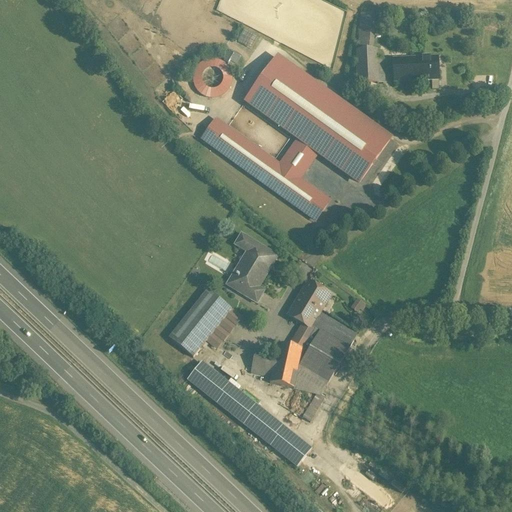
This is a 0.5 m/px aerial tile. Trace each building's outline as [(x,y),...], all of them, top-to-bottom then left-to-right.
[(376,15),(361,14),(359,39),(374,40),(376,15)] [(374,40),(359,39),(358,52),(373,51),(374,40)] [(358,52),(356,52),(358,86),(379,85),(377,61),(377,51),(373,51),(358,52)] [(422,59),(392,61),(393,84),(423,83),(422,59)] [(438,59),(422,59),(423,83),(440,82),(438,59)] [(390,141),(278,61),(247,103),(300,141),(318,154),(359,183),(390,141)] [(213,99),(220,97),(226,93),(230,87),(231,80),(229,73),(225,67),(219,64),(212,62),(206,64),(200,68),(196,74),(194,81),(196,88),(200,94),(206,97),(213,99)] [(280,168),(216,123),(203,141),(316,221),(329,203),(298,181),(280,168)] [(318,154),(300,141),(280,168),(298,181),(318,154)] [(247,254),(234,276),(228,287),(257,304),(264,292),(259,289),(278,258),(242,236),(243,236),(242,235),(235,247),(236,248),(236,247),(247,254)] [(309,283),(289,317),(303,326),(310,330),(312,326),(320,313),(330,296),(309,283)] [(208,291),(170,338),(194,358),(206,343),(232,311),(208,291)] [(362,311),(366,305),(360,300),(356,306),(362,311)] [(242,319),(232,311),(206,343),(216,351),(242,319)] [(357,336),(320,313),(312,326),(319,331),(350,349),(357,336)] [(310,330),(303,326),(300,332),(291,347),(303,350),(307,351),(319,331),(312,326),(310,330)] [(350,349),(319,331),(307,351),(303,350),(294,389),(317,396),(321,396),(349,349),(350,349)] [(291,347),(278,344),(276,357),(255,352),(251,373),(271,378),(270,383),(294,389),(303,350),(291,347)] [(312,450),(202,363),(188,380),(298,467),(298,468),(312,450)] [(321,396),(317,396),(303,418),(311,423),(326,398),(321,396)] [(362,464),(359,468),(369,476),(372,473),(362,464)]
